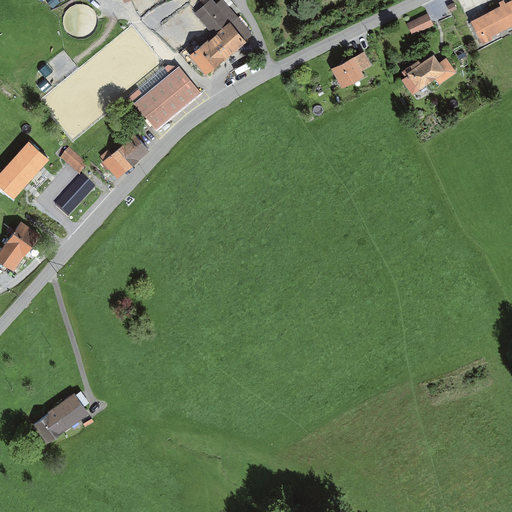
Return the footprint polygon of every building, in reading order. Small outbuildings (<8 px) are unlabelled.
[(220,0),(217,4),(213,0),(209,0),(194,13),(212,34),(189,54),(205,73),(251,34),(222,0),(220,0)] [(511,0),(471,20),(481,41),(511,26),(511,0)] [(428,14),(406,23),(411,35),(433,25),(428,14)] [(364,51),(332,67),(342,88),(365,77),(361,69),(371,64),(364,51)] [(405,76),(402,78),(412,94),(434,80),(438,86),(458,73),(448,57),(441,62),(433,51),(402,72),(405,76)] [(178,66),(134,102),(157,130),(200,94),(178,66)] [(134,134),(101,162),(116,179),(148,151),(134,134)] [(28,141),(0,170),(0,186),(12,197),(48,160),(28,141)] [(88,166),(68,150),(60,160),(80,176),(88,166)] [(83,178),(55,207),(67,218),(95,189),(83,178)] [(21,224),(0,251),(0,260),(13,271),(38,237),(21,224)] [(75,394),(32,424),(46,443),(89,413),(75,394)] [(91,418),(82,423),(85,428),(94,423),(91,418)]
